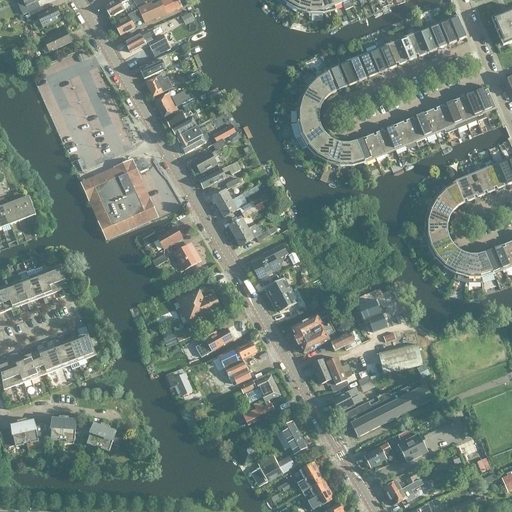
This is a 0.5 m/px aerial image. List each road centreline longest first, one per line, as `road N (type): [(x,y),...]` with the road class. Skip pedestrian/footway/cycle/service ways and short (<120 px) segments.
road 1 (tertiary): [(376,511),(78,0)]
road 2 (residential): [(478,44),(335,103),(330,123),(347,134),(492,75)]
road 3 (residential): [(511,231),(474,245),(457,230),(463,215),(511,194)]
road 4 (residential): [(0,417),(73,409),(118,420)]
